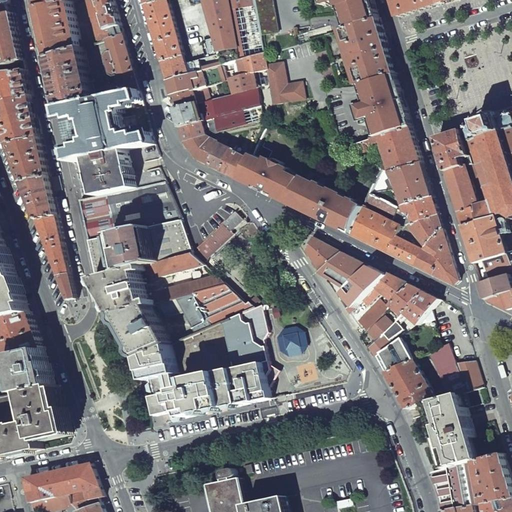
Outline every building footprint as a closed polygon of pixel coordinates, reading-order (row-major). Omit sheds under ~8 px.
[(0,0),(0,17),(12,14),(11,7),(15,7),(14,0),(0,0)] [(87,0),(99,43),(111,40),(117,38),(114,29),(110,30),(101,0),(87,0)] [(101,0),(110,30),(114,29),(124,26),(123,21),(116,0),(101,0)] [(170,0),(164,0),(148,5),(154,28),(158,46),(165,69),(167,76),(168,81),(204,71),(201,60),(188,64),(170,0)] [(184,0),(201,60),(204,71),(225,65),(241,61),(267,53),(264,35),(259,12),(256,0),(184,0)] [(256,0),(259,12),(276,8),(274,0),(256,0)] [(347,8),(353,28),(382,18),(376,0),(323,0),(325,6),(333,3),(338,2),(341,3),(342,8),(343,10),(347,8)] [(396,0),(397,1),(402,17),(422,11),(442,5),(440,0),(396,0)] [(74,1),(41,6),(47,35),(52,58),(83,48),(74,1)] [(281,32),(276,8),(259,12),(264,35),(281,32)] [(347,8),(343,10),(349,29),(353,28),(347,8)] [(0,59),(0,60),(2,67),(18,64),(28,61),(22,34),(17,13),(12,14),(0,17),(0,29),(1,29),(2,38),(0,38),(0,59)] [(346,30),(363,84),(398,73),(390,45),(382,18),(353,28),(349,29),(346,30)] [(117,38),(126,35),(124,26),(114,29),(117,38)] [(112,54),(111,57),(115,73),(118,75),(121,75),(127,94),(142,90),(134,63),(126,35),(117,38),(111,40),(114,53),(112,54)] [(83,48),(52,58),(58,86),(63,107),(97,100),(86,48),(83,48)] [(267,53),(241,61),(244,75),(233,78),(237,94),(261,87),(258,73),(270,70),(270,65),(267,53)] [(2,67),(0,66),(0,74),(29,70),(28,61),(18,64),(2,67)] [(290,84),(286,62),(285,62),(270,65),(270,70),(273,87),(290,84)] [(204,71),(168,81),(169,85),(172,96),(211,86),(230,80),(225,65),(204,71)] [(0,104),(35,96),(32,80),(29,70),(0,74),(0,104)] [(364,120),(408,106),(402,85),(400,79),(398,73),(363,84),(367,100),(359,102),(364,120)] [(273,87),(276,105),(308,99),(305,82),(290,84),(273,87)] [(211,86),(172,96),(173,99),(176,110),(212,100),(209,90),(212,89),(211,86)] [(181,128),(205,122),(208,135),(261,120),(264,119),(265,117),(265,116),(265,113),(261,87),(237,94),(212,100),(176,110),(177,113),(181,128)] [(145,102),(142,90),(127,94),(97,100),(63,107),(65,119),(75,117),(78,133),(81,149),(72,151),(75,162),(91,158),(131,149),(157,143),(154,133),(143,135),(142,132),(132,134),(131,130),(128,131),(124,114),(128,113),(127,110),(137,107),(136,104),(145,102)] [(24,141),(44,137),(39,114),(35,96),(0,104),(0,109),(1,111),(13,145),(24,141)] [(408,106),(364,120),(366,126),(375,123),(379,138),(415,127),(408,106)] [(511,111),(510,111),(510,113),(502,116),(502,114),(500,112),(497,113),(497,111),(482,116),(483,118),(480,119),(479,121),(479,123),(472,125),(471,123),(469,124),(470,127),(467,128),(468,130),(469,129),(471,131),(469,132),(471,138),(474,140),(488,186),(494,202),(498,216),(499,215),(509,213),(511,214),(511,111)] [(205,122),(181,128),(185,141),(186,147),(187,148),(208,135),(205,122)] [(379,138),(355,146),(358,155),(375,149),(377,145),(385,142),(393,167),(388,169),(388,170),(396,172),(426,163),(420,144),(415,127),(379,138)] [(472,156),(465,131),(452,135),(442,138),(439,139),(448,168),(449,172),(468,166),(465,158),(472,156)] [(194,153),(201,158),(203,160),(212,164),(222,143),(225,137),(225,136),(215,139),(208,135),(187,148),(194,153)] [(20,163),(27,181),(53,176),(48,154),(44,137),(24,141),(13,145),(20,163)] [(222,143),(212,164),(223,170),(230,173),(243,180),(253,159),(250,157),(238,151),(226,145),(222,143)] [(239,148),(238,151),(250,157),(251,154),(239,148)] [(139,189),(131,149),(91,158),(94,169),(100,197),(139,189)] [(292,169),(286,166),(276,161),(270,158),(269,162),(255,155),(253,159),(243,180),(258,187),(292,204),(304,179),(291,172),(292,169)] [(475,164),(472,156),(465,158),(468,166),(475,164)] [(384,168),(372,194),(396,205),(398,202),(390,185),(396,176),(402,191),(401,192),(402,194),(403,193),(408,205),(436,196),(433,187),(427,167),(426,163),(396,172),(388,170),(384,168)] [(475,164),(468,166),(472,179),(479,177),(475,164)] [(461,210),(462,213),(481,206),(472,179),(468,166),(449,172),(461,210)] [(56,193),(53,176),(27,181),(35,204),(41,219),(61,215),(56,193)] [(330,221),(337,226),(346,230),(354,234),(366,207),(352,201),(352,200),(325,187),(304,177),(304,179),(292,204),(321,218),(325,220),(327,217),(329,217),(329,220),(330,221)] [(100,197),(83,201),(88,223),(92,240),(121,234),(152,226),(184,219),(168,182),(139,189),(100,197)] [(372,194),(368,202),(395,216),(400,207),(396,205),(372,194)] [(436,196),(408,205),(412,219),(416,217),(418,223),(442,214),(437,201),(436,196)] [(481,206),(462,213),(466,227),(498,216),(494,202),(481,206)] [(367,206),(354,234),(372,243),(391,252),(399,236),(403,226),(368,209),(369,207),(367,206)] [(209,258),(235,233),(233,230),(245,219),(238,212),(199,248),(201,250),(196,254),(204,263),(209,259),(209,258)] [(418,223),(412,225),(428,245),(425,249),(427,251),(446,229),(445,225),(442,214),(418,223)] [(51,247),(63,276),(74,274),(67,242),(61,215),(41,219),(51,247)] [(510,254),(499,215),(498,216),(466,227),(467,231),(476,259),(477,263),(510,254)] [(194,247),(184,219),(152,226),(161,263),(196,254),(194,247)] [(121,234),(92,240),(99,275),(100,279),(128,272),(161,263),(152,226),(121,234)] [(446,229),(427,251),(419,266),(428,270),(458,285),(462,281),(453,250),(446,229)] [(22,283),(3,232),(0,232),(0,298),(4,310),(2,310),(5,319),(33,313),(22,283)] [(399,236),(391,252),(414,264),(419,266),(427,251),(425,249),(399,236)] [(309,250),(323,272),(345,253),(330,245),(316,237),(309,250)] [(483,281),(511,271),(511,252),(510,254),(477,263),(478,267),(483,281)] [(345,253),(323,272),(328,276),(332,278),(350,289),(373,267),(358,259),(345,253)] [(128,272),(100,279),(110,297),(120,314),(154,305),(162,303),(180,298),(228,285),(217,275),(168,289),(168,291),(157,294),(155,298),(149,299),(146,285),(148,284),(148,283),(145,283),(143,273),(148,272),(149,275),(152,276),(163,273),(164,277),(207,266),(204,263),(196,254),(161,263),(128,272)] [(373,267),(350,289),(356,296),(362,304),(373,292),(378,287),(389,275),(375,268),(373,267)] [(63,276),(72,301),(75,300),(76,300),(79,299),(79,296),(74,274),(63,276)] [(389,275),(378,287),(381,289),(393,300),(396,302),(413,285),(401,279),(390,274),(389,275)] [(511,274),(484,284),(485,287),(488,300),(511,292),(511,274)] [(332,278),(329,281),(341,298),(350,289),(332,278)] [(228,285),(180,298),(187,312),(199,334),(255,309),(248,304),(228,285)] [(396,302),(394,305),(406,315),(408,313),(427,292),(424,290),(413,285),(396,302)] [(378,287),(373,292),(376,295),(381,289),(378,287)] [(362,304),(361,305),(366,310),(378,297),(376,295),(373,292),(362,304)] [(427,292),(408,313),(413,317),(422,325),(443,299),(436,296),(427,292)] [(511,309),(511,292),(488,300),(509,310),(511,309)] [(351,293),(342,299),(352,315),(360,306),(361,305),(362,304),(356,296),(354,297),(351,293)] [(255,297),(248,304),(255,309),(263,306),(255,297)] [(162,303),(168,317),(187,312),(180,298),(162,303)] [(368,314),(361,322),(365,325),(370,330),(391,308),(388,305),(382,299),(368,314)] [(172,339),(154,305),(120,314),(132,336),(140,352),(144,358),(175,344),(172,339)] [(271,333),(264,305),(263,306),(255,309),(199,334),(175,344),(144,358),(145,364),(149,381),(153,380),(157,395),(153,396),(157,416),(187,409),(188,413),(189,417),(267,400),(275,398),(272,388),(283,371),(274,366),(272,365),(272,364),(267,340),(271,333)] [(360,306),(352,315),(361,328),(365,325),(361,322),(368,314),(360,306)] [(5,319),(0,319),(0,323),(4,334),(12,356),(15,355),(47,349),(46,345),(33,313),(5,319)] [(381,341),(373,348),(379,357),(380,356),(396,344),(393,340),(407,330),(403,325),(413,317),(408,313),(406,315),(397,325),(381,341)] [(387,315),(372,332),(381,341),(397,325),(387,315)] [(298,327),(284,330),(279,338),(282,352),(290,357),(299,355),(305,353),(309,346),(307,332),(298,327)] [(394,370),(417,360),(404,338),(396,344),(380,356),(383,361),(387,358),(394,370)] [(452,344),(432,353),(452,397),(461,394),(462,394),(459,386),(466,384),(459,364),(459,363),(452,344)] [(47,349),(15,355),(23,393),(30,392),(57,386),(57,385),(56,381),(52,363),(50,364),(47,349)] [(394,370),(387,358),(383,361),(389,372),(394,370)] [(440,400),(417,360),(394,370),(389,372),(410,409),(420,406),(432,402),(440,400)] [(486,387),(478,361),(459,363),(459,364),(466,384),(469,383),(472,391),(486,387)] [(459,386),(462,394),(472,391),(469,383),(466,384),(459,386)] [(57,386),(30,392),(37,422),(41,440),(45,439),(75,433),(71,416),(70,411),(66,412),(60,385),(57,385),(57,386)] [(2,398),(0,397),(0,430),(37,422),(30,392),(23,393),(2,398)] [(432,402),(442,435),(445,445),(452,468),(479,461),(473,439),(478,437),(473,418),(470,408),(465,409),(461,394),(452,397),(440,400),(432,402)] [(420,406),(429,439),(442,435),(432,402),(420,406)] [(37,422),(0,430),(0,459),(47,449),(45,439),(41,440),(37,422)] [(432,448),(439,471),(452,468),(445,445),(432,448)] [(479,461),(487,504),(488,503),(511,499),(511,472),(508,461),(506,454),(479,461)] [(446,511),(477,505),(483,504),(485,504),(487,504),(479,461),(452,468),(439,471),(434,473),(442,493),(446,511)] [(95,464),(30,478),(34,497),(35,503),(74,494),(79,506),(81,511),(80,511),(107,511),(105,504),(103,498),(108,497),(95,464)] [(225,482),(211,485),(216,511),(293,511),(290,496),(249,505),(243,477),(234,480),(233,478),(236,477),(238,476),(239,475),(239,474),(239,471),(238,470),(236,469),(235,468),(225,470),(224,471),(223,472),(223,474),(224,479),(225,482)] [(74,494),(35,503),(36,508),(37,511),(47,511),(79,506),(74,494)] [(511,511),(511,499),(488,503),(489,507),(489,511),(495,510),(494,511),(511,511)]
